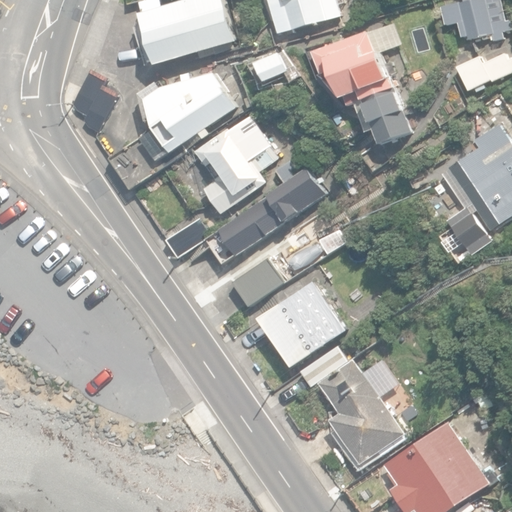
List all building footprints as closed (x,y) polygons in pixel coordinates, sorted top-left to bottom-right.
[(148,0),(141,2),(159,64),(240,41),(228,0),(188,0),(164,7),(162,0),(148,0)] [(272,0),(281,33),(345,16),(340,0),(272,0)] [(468,36),(469,42),(495,35),(496,40),(506,38),(504,31),(511,29),(511,20),(511,19),(507,20),(502,0),(465,0),(466,2),(444,7),(448,26),(460,24),(464,37),(468,36)] [(367,100),(384,144),(416,132),(385,51),(380,53),(371,31),(317,52),(326,77),(349,96),(353,106),(367,100)] [(459,69),(472,92),(511,70),(511,57),(511,58),(508,51),(504,53),(499,42),(495,43),(493,39),(483,44),(488,54),(459,69)] [(271,41),(241,56),(253,82),(284,66),(271,41)] [(91,127),(101,132),(122,93),(109,85),(112,78),(94,68),(78,99),(76,105),(81,112),(90,116),(88,122),(91,127)] [(157,128),(175,153),(204,134),(207,138),(214,134),(211,129),(241,108),(218,74),(196,79),(195,74),(186,76),(188,81),(165,88),(150,99),(157,128)] [(207,188),(224,213),(271,182),(263,170),(281,158),(253,114),(198,149),(218,181),(207,188)] [(453,167),(495,231),(511,219),(511,135),(504,123),(479,139),(484,147),(453,167)] [(114,159),(136,190),(167,168),(146,137),(114,159)] [(279,171),(287,183),(302,172),(294,160),(279,171)] [(222,228),(241,256),(329,194),(311,167),(222,228)] [(451,220),(471,248),(491,234),(471,206),(451,220)] [(169,240),(181,257),(213,235),(201,218),(169,240)] [(295,257),(305,271),(322,258),(312,245),(295,257)] [(235,281),(252,307),(288,281),(271,256),(235,281)] [(262,317),(293,368),(338,340),(331,328),(341,322),(317,283),(262,317)] [(341,344),(304,371),(313,385),(351,357),(341,344)] [(334,420),(364,463),(408,432),(409,431),(357,357),(322,381),(344,412),(334,420)] [(453,511),(501,481),(493,468),(487,472),(454,421),(388,464),(393,472),(392,473),(400,486),(395,489),(407,508),(410,511),(414,511),(417,511),(453,511)]
